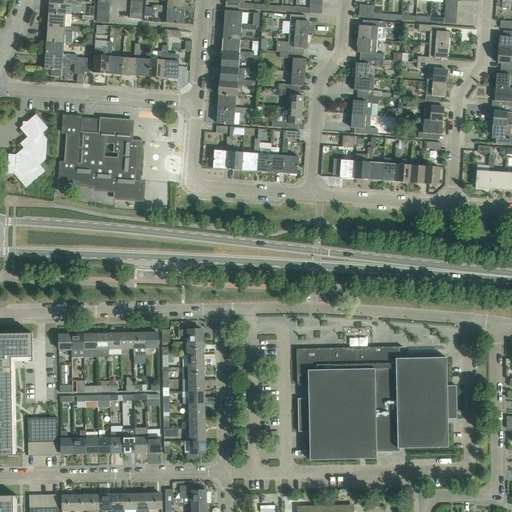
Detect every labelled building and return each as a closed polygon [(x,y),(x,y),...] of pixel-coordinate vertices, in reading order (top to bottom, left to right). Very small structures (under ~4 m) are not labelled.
[(66,15),(67,3),(74,4),(74,0),(67,0),(67,1),(58,0),(49,0),(49,13),(66,15)] [(185,11),(185,0),(167,0),(167,6),(160,6),(160,11),(167,12),(167,9),(185,11)] [(240,0),(225,0),(226,7),(240,8),(240,4),(240,0)] [(511,0),(502,0),(502,8),(509,9),(510,1),(511,0)] [(154,16),(154,11),(160,11),(160,6),(153,5),(153,8),(146,7),(145,15),(154,16)] [(374,14),(375,7),(361,6),(360,17),(374,18),(374,14)] [(184,24),(185,11),(167,9),(167,12),(167,15),(165,17),(164,23),(184,24)] [(242,24),(242,12),(225,11),(224,25),(241,26),(242,24)] [(71,15),(66,15),(49,13),(48,27),(65,29),(65,26),(71,26),(71,15)] [(308,35),(309,22),(302,21),(303,16),(290,15),(289,34),(308,35)] [(387,22),(378,22),(366,21),(366,26),(359,25),(358,38),(377,40),(378,27),(386,28),(387,22)] [(240,40),(241,29),(249,29),(249,24),(242,24),(241,26),(224,25),(223,39),(240,40)] [(449,45),(450,32),(443,32),(443,26),(419,25),(419,30),(430,31),(429,44),(449,45)] [(72,43),(73,32),(72,32),(73,26),(71,26),(65,26),(65,29),(48,27),(47,41),(64,43),(72,43)] [(97,26),(97,34),(105,34),(106,26),(97,26)] [(511,31),(507,31),(507,37),(500,36),(499,49),(511,50),(511,31)] [(307,49),(308,35),(289,34),(288,42),(278,41),(277,52),(281,52),(300,53),(300,48),(307,49)] [(376,53),(377,40),(358,38),(357,53),(364,53),(364,58),(376,59),(384,59),(384,54),(376,53)] [(239,51),(240,40),(223,39),(222,53),(239,54),(239,51)] [(63,54),(64,43),(47,41),(46,55),(63,56),(63,54)] [(448,60),(449,45),(429,44),(428,57),(418,56),(417,62),(440,64),(441,59),(448,60)] [(165,61),(162,60),(163,53),(168,54),(168,46),(163,46),(162,51),(159,51),(158,60),(151,60),(150,77),(164,78),(165,61)] [(108,74),(109,57),(107,56),(107,49),(104,49),(103,50),(95,49),(93,73),(108,74)] [(122,75),(123,58),(112,57),(112,50),(107,49),(107,56),(109,57),(108,74),(122,75)] [(511,50),(499,49),(498,63),(504,64),(504,69),(511,69),(511,50)] [(238,68),(239,57),(247,57),(247,52),(239,51),(239,54),(222,53),(221,67),(238,68)] [(150,77),(151,60),(140,59),(141,52),(135,52),(134,58),(137,59),(136,76),(150,77)] [(305,73),(306,59),(300,59),(300,53),(281,52),(280,57),(293,58),(292,72),(305,73)] [(393,52),(393,60),(395,60),(401,61),(402,53),(393,52)] [(178,79),(179,62),(167,61),(168,54),(163,53),(162,60),(165,61),(164,78),(178,79)] [(62,77),(62,71),(63,63),(85,65),(84,72),(90,73),(91,58),(78,57),(78,60),(70,60),(70,54),(63,54),(63,56),(46,55),(45,70),(52,70),(51,76),(62,77)] [(137,59),(134,58),(123,58),(122,75),(136,76),(137,59)] [(352,76),(355,76),(368,77),(369,65),(384,66),(384,59),(376,59),(364,58),(363,64),(356,63),(356,68),(353,67),(352,76)] [(446,83),(447,70),(440,69),(440,64),(417,62),(417,68),(427,69),(426,81),(432,82),(446,83)] [(237,79),(238,68),(221,67),(220,81),(237,82),(237,79)] [(511,69),(504,69),(504,74),(497,74),(496,87),(511,88),(511,69)] [(12,71),(12,79),(25,80),(26,72),(12,71)] [(297,91),(297,86),(304,86),(305,73),(292,72),(291,84),(280,84),(279,90),(285,90),(297,91)] [(374,77),(368,77),(355,76),(354,90),(361,91),(361,95),(381,97),(381,91),(373,91),(374,77)] [(236,96),(237,85),(244,85),(245,80),(237,79),(237,82),(220,81),(219,95),(236,96)] [(445,97),(446,83),(432,82),(426,81),(425,100),(438,101),(438,97),(445,97)] [(511,88),(496,87),(495,101),(502,101),(501,106),(511,106),(511,88)] [(297,96),(297,91),(285,90),(284,96),(290,96),(289,109),(303,110),(304,97),(297,96)] [(236,107),(236,96),(219,95),(218,109),(235,110),(236,107)] [(381,97),(361,95),(360,101),(353,101),(352,113),(371,115),(372,102),(383,103),(383,97),(381,97)] [(443,120),(444,107),(437,107),(438,101),(425,100),(424,119),(443,120)] [(490,124),(493,125),(493,124),(506,125),(511,126),(511,121),(511,106),(501,106),(501,112),(494,111),(493,117),(490,117),(490,124)] [(234,124),(235,113),(242,113),(243,108),(236,107),(235,110),(218,109),(217,123),(234,124)] [(302,124),(303,110),(289,109),(283,108),(283,117),(278,117),(278,121),(273,121),(272,127),(294,129),(295,123),(302,124)] [(388,108),(387,116),(396,117),(396,109),(388,108)] [(370,128),(371,115),(352,113),(351,128),(358,128),(358,134),(378,135),(378,129),(370,128)] [(42,133),(48,128),(36,114),(20,128),(28,137),(32,142),(42,133)] [(140,174),(142,142),(132,142),(133,121),(64,116),(63,132),(68,133),(66,163),(61,163),(60,179),(75,180),(75,185),(95,186),(95,190),(115,191),(115,199),(143,201),(144,181),(138,180),(138,174),(140,174)] [(442,135),(443,120),(424,119),(423,132),(419,132),(418,138),(435,139),(435,134),(442,135)] [(492,133),(492,138),(499,139),(498,144),(511,145),(511,138),(511,126),(506,125),(493,124),(493,125),(490,124),(489,133),(492,133)] [(301,132),(287,131),(286,138),(300,139),(301,132)] [(46,160),(47,139),(42,133),(32,142),(28,137),(25,140),(24,148),(25,148),(40,165),(46,160)] [(354,148),(355,137),(343,136),(342,147),(354,148)] [(441,142),(430,142),(429,149),(441,150),(441,142)] [(241,170),(243,153),(231,152),(232,145),(227,144),(226,151),(229,152),(227,169),(241,170)] [(269,172),(270,155),(271,146),(260,145),(260,147),(255,146),(254,154),(257,154),(255,171),(269,172)] [(45,171),(40,165),(25,148),(24,148),(16,155),(9,154),(8,162),(6,164),(8,166),(8,174),(15,174),(26,187),(45,171)] [(298,174),(299,157),(287,156),(288,149),(283,149),(282,156),(284,156),(283,173),(298,174)] [(229,152),(226,151),(215,150),(213,168),(227,169),(229,152)] [(255,171),(257,154),(254,154),(243,153),(241,170),(255,171)] [(368,180),(369,162),(367,162),(368,155),(356,154),(355,161),(354,179),(368,180)] [(283,173),(284,156),(282,156),(270,155),(269,172),(283,173)] [(382,181),(383,163),(372,162),(373,155),(368,155),(367,162),(369,162),(368,180),(382,181)] [(410,183),(411,165),(411,161),(400,160),(401,157),(395,157),(395,164),(397,164),(396,182),(410,183)] [(438,185),(440,168),(432,167),(433,160),(429,159),(423,159),(423,166),(425,166),(424,184),(438,185)] [(354,179),(355,161),(341,160),(340,178),(354,179)] [(397,164),(395,164),(383,163),(382,181),(396,182),(397,164)] [(503,190),(504,172),(494,172),(494,164),(489,164),(488,171),(491,171),(489,189),(503,190)] [(424,184),(425,166),(423,166),(411,165),(410,183),(424,184)] [(489,189),(491,171),(488,171),(477,170),(475,188),(489,189)] [(511,190),(511,172),(504,172),(503,190),(511,190)] [(203,343),(203,329),(188,330),(180,330),(180,336),(188,336),(188,343),(203,343)] [(171,342),(170,330),(162,330),(163,343),(171,342)] [(0,455),(13,456),(13,455),(11,358),(32,357),(33,357),(33,338),(33,337),(32,337),(25,338),(24,333),(17,334),(17,338),(10,338),(10,334),(0,333),(0,455)] [(134,348),(133,333),(121,334),(121,348),(134,348)] [(146,348),(146,333),(133,333),(134,348),(134,357),(146,357),(146,348)] [(159,347),(158,333),(146,333),(146,348),(159,347)] [(96,349),(96,334),(84,335),(84,349),(96,349)] [(109,357),(109,349),(108,334),(96,334),(96,349),(97,357),(109,357)] [(121,348),(121,334),(108,334),(109,349),(121,348)] [(72,349),(71,335),(59,335),(59,350),(72,349)] [(85,358),(84,349),(84,335),(71,335),(72,349),(72,358),(85,358)] [(203,355),(203,343),(188,343),(189,356),(203,355)] [(457,419),(457,386),(447,386),(446,359),(447,359),(447,357),(398,358),(398,348),(403,347),(374,348),(374,374),(308,376),(309,398),(298,399),(299,432),(310,432),(311,458),(310,458),(310,460),(377,459),(377,457),(376,457),(376,452),(400,451),(400,449),(449,447),(449,446),(448,446),(447,419),(457,419)] [(374,374),(374,348),(297,349),(298,384),(305,384),(305,383),(298,383),(298,376),(308,376),(374,374)] [(204,368),(203,355),(189,356),(189,368),(204,368)] [(204,380),(204,368),(189,368),(189,380),(204,380)] [(204,380),(189,380),(190,393),(204,392),(204,380)] [(97,391),(97,386),(88,386),(88,381),(85,381),(85,392),(97,391)] [(110,391),(110,386),(109,381),(100,381),(100,386),(97,386),(97,391),(110,391)] [(190,399),(184,399),(184,405),(190,405),(204,405),(204,392),(190,393),(190,399)] [(205,417),(205,408),(204,405),(190,405),(190,417),(205,417)] [(58,417),(28,418),(28,443),(34,442),(41,442),(46,442),(53,442),(58,442),(58,417)] [(205,429),(205,417),(190,417),(190,423),(183,423),(183,429),(190,429),(205,429)] [(148,452),(148,438),(148,428),(135,428),(135,429),(135,452),(148,452)] [(135,452),(135,429),(123,429),(123,438),(123,453),(135,452)] [(178,429),(170,429),(164,429),(164,438),(178,437),(178,429)] [(205,442),(205,429),(190,429),(191,442),(205,442)] [(87,453),(86,439),(86,430),(80,431),(80,439),(74,439),(74,454),(87,453)] [(74,454),(74,439),(68,439),(68,431),(61,431),(62,454),(74,454)] [(161,452),(161,442),(161,437),(148,438),(148,452),(161,452)] [(111,453),(111,438),(98,439),(99,453),(111,453)] [(123,453),(123,438),(111,438),(111,453),(123,453)] [(99,453),(98,439),(86,439),(87,453),(99,453)] [(205,453),(205,442),(191,442),(191,453),(187,453),(187,459),(198,459),(198,453),(205,453)] [(166,489),(166,503),(171,503),(174,503),(174,489),(166,489)] [(187,491),(181,491),(181,497),(185,497),(184,503),(185,504),(192,504),(206,504),(206,490),(194,491),(192,491),(187,491)] [(137,509),(137,494),(124,495),(124,509),(137,509)] [(149,511),(149,509),(149,494),(137,494),(137,509),(136,511),(149,511)] [(162,508),(162,504),(162,494),(149,494),(149,509),(162,508)] [(0,511),(13,511),(13,496),(0,495),(0,511)] [(88,510),(88,495),(75,496),(76,510),(88,510)] [(99,511),(100,510),(100,495),(88,495),(88,510),(87,511),(99,511)] [(112,509),(112,495),(100,495),(100,510),(112,509)] [(124,509),(124,495),(112,495),(112,509),(124,509)] [(76,510),(75,496),(62,496),(62,511),(69,511),(69,510),(76,510)]
